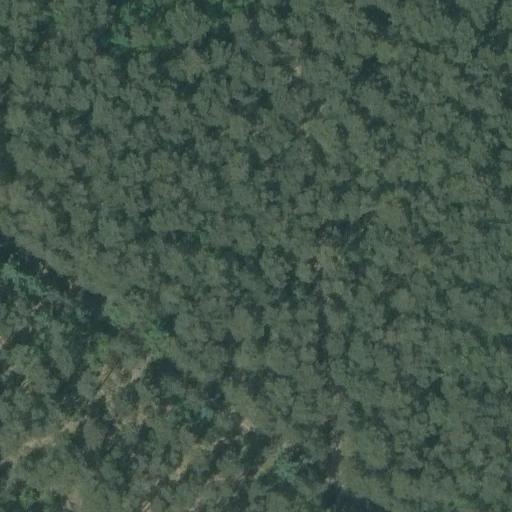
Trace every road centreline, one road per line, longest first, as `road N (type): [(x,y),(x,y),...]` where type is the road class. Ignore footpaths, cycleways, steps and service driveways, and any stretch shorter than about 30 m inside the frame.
road 1 (track): [(281,0),(332,491)]
road 2 (track): [(367,511),(0,241)]
